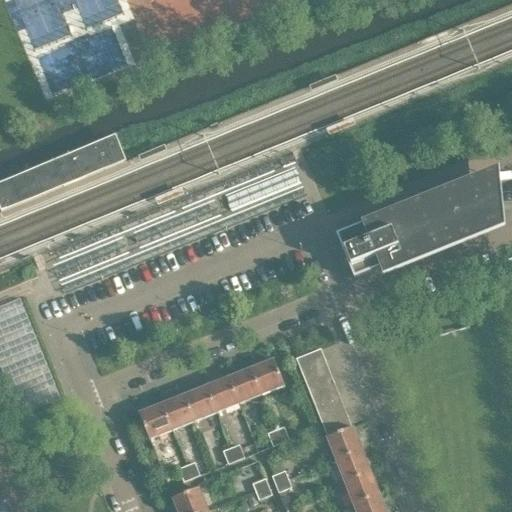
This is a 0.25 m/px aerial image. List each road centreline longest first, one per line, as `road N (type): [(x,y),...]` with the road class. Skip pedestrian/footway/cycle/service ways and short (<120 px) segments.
road 1 (residential): [(85,392),(341,289)]
road 2 (residential): [(429,511),(347,302)]
road 3 (residential): [(347,302),(511,240)]
road 4 (residential): [(85,392),(135,511)]
